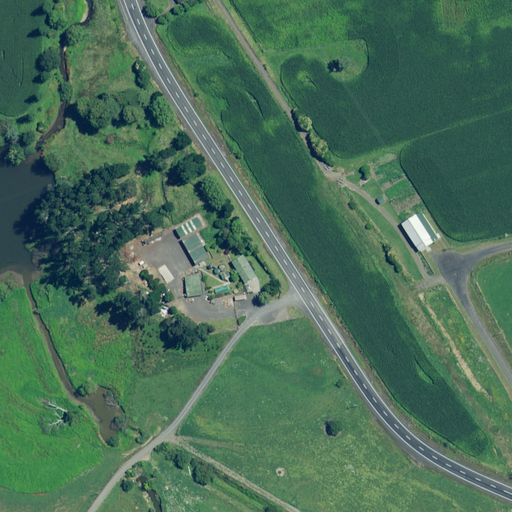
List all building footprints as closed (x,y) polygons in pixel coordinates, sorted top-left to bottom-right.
[(387,200),(383,195),(378,199),(382,204),(387,200)] [(438,233),(420,207),(400,221),(418,247),(438,233)] [(204,226),(198,217),(178,229),(183,238),(204,226)] [(211,258),(197,233),(184,241),(198,265),(211,258)] [(258,277),(245,255),(234,262),(247,284),(258,277)] [(175,279),(165,265),(159,270),(168,283),(175,279)] [(204,295),(202,275),(186,277),(189,297),(204,295)]
